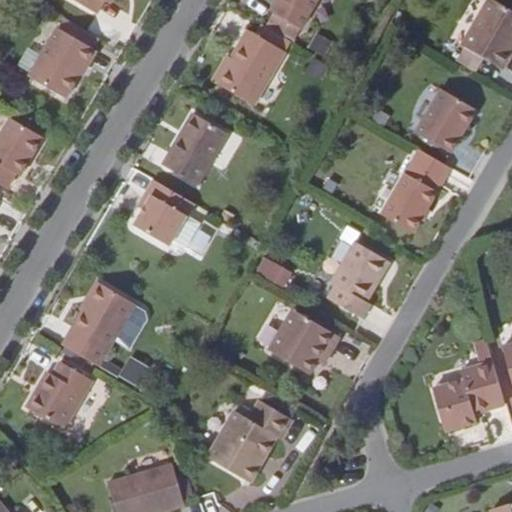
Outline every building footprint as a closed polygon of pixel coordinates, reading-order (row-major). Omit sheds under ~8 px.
[(69,0),(92,13),(99,0),(100,0),(107,4),(109,0),(69,0)] [(271,0),(265,12),(268,14),(296,31),(313,0),(271,0)] [(511,13),(489,0),(484,0),(458,45),(450,59),(472,72),(480,58),(499,69),(509,54),(504,50),(510,41),(511,41),(511,13)] [(290,41),(296,31),(268,14),(262,24),(290,41)] [(90,50),(94,42),(55,20),(51,28),(90,50)] [(51,28),(23,76),(62,99),(90,50),(51,28)] [(242,31),(227,58),(211,84),(249,105),(279,53),(242,31)] [(205,81),(211,84),(227,58),(220,55),(205,81)] [(314,73),(319,64),(309,58),(303,67),(314,73)] [(446,75),(424,115),(458,136),(481,94),(446,75)] [(385,114),(374,107),(369,117),(380,124),(385,114)] [(186,113),(156,165),(189,184),(220,133),(186,113)] [(0,183),(2,185),(11,172),(17,175),(40,136),(7,117),(0,128),(0,183)] [(447,167),(416,148),(409,158),(377,215),(410,234),(447,167)] [(145,197),(136,211),(129,228),(161,247),(186,204),(147,180),(139,193),(138,194),(145,197)] [(145,197),(138,194),(131,208),(136,211),(145,197)] [(215,224),(209,233),(220,240),(226,230),(215,224)] [(383,264),(351,246),(326,286),(330,288),(322,301),(357,322),(366,309),(360,306),(383,264)] [(278,288),(286,274),(270,264),(262,278),(278,288)] [(84,296),(53,347),(87,369),(118,317),(84,296)] [(266,351),(264,355),(303,377),(311,366),(315,359),(322,363),(334,341),(288,312),(285,318),(266,351)] [(318,370),(322,363),(315,359),(311,366),(318,370)] [(127,390),(137,372),(121,361),(110,379),(127,390)] [(509,405),(497,362),(463,371),(465,380),(434,388),(446,433),(478,424),(476,414),(509,405)] [(37,374),(16,412),(53,433),(80,384),(52,366),(45,379),(37,374)] [(236,414),(208,462),(245,486),(275,437),(278,440),(288,422),(257,403),(246,421),(236,414)] [(163,461),(98,479),(106,511),(143,511),(175,504),(163,461)] [(206,511),(222,511),(217,492),(203,496),(206,511)]
